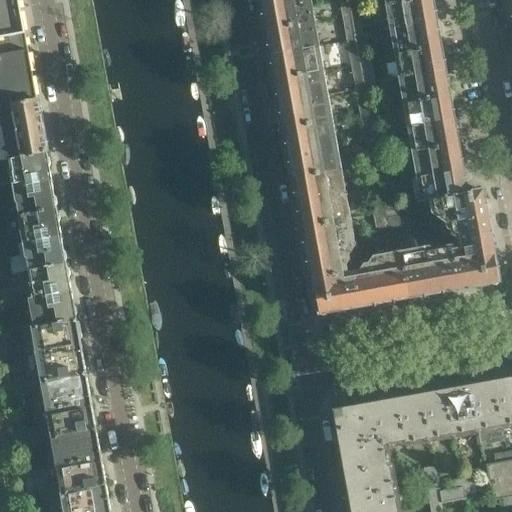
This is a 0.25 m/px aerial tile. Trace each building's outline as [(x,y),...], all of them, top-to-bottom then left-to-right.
[(37,98),(19,0),(0,0),(0,105),(37,99),(37,98)] [(311,23),(307,0),(296,0),(264,6),(268,30),(311,23)] [(437,20),(432,0),(407,0),(389,3),(394,28),(437,20)] [(350,16),(349,10),(348,6),(337,9),(339,18),(350,16)] [(352,25),(350,16),(339,18),(341,27),(352,25)] [(441,45),(437,20),(394,28),(398,53),(441,45)] [(316,47),(311,23),(268,30),(273,55),(316,47)] [(365,33),(363,24),(352,26),(354,35),(365,33)] [(366,42),(365,33),(354,35),(355,44),(366,42)] [(445,70),(441,45),(398,53),(403,77),(445,70)] [(320,72),(316,47),(273,55),(277,80),(320,72)] [(359,65),(358,60),(357,56),(346,58),(348,67),(359,65)] [(361,74),(359,65),(348,67),(349,76),(361,74)] [(450,94),(445,70),(403,77),(407,102),(450,94)] [(324,97),(320,72),(277,80),(282,104),(324,97)] [(374,82),(372,73),(361,75),(362,84),(374,82)] [(375,92),(374,82),(362,84),(364,94),(375,92)] [(454,119),(450,94),(407,102),(412,126),(454,119)] [(329,121),(324,97),(282,104),(286,129),(329,121)] [(0,134),(42,127),(37,99),(0,105),(0,134)] [(368,114),(367,109),(366,105),(355,107),(357,116),(368,114)] [(369,124),(368,114),(357,116),(358,126),(369,124)] [(459,143),(454,119),(412,126),(416,151),(459,143)] [(333,146),(329,121),(286,129),(291,154),(333,146)] [(383,132),(381,122),(370,124),(371,134),(383,132)] [(47,154),(42,127),(0,134),(0,135),(5,162),(14,161),(14,160),(47,154)] [(384,141),(383,132),(371,134),(373,143),(384,141)] [(463,168),(459,143),(416,151),(420,176),(463,168)] [(338,171),(333,146),(291,154),(295,178),(338,171)] [(52,182),(47,154),(14,160),(14,161),(16,173),(11,174),(14,189),(52,182)] [(377,164),(376,158),(375,154),(364,156),(365,166),(377,164)] [(378,173),(377,164),(365,166),(367,175),(378,173)] [(468,193),(463,168),(420,176),(424,196),(429,199),(429,200),(468,193)] [(342,195),(338,171),(295,178),(299,203),(342,195)] [(391,181),(390,172),(379,174),(380,183),(391,181)] [(393,190),(391,181),(380,183),(382,192),(393,190)] [(57,210),(52,182),(14,189),(16,204),(21,203),(23,215),(57,210)] [(483,190),(468,193),(429,200),(429,204),(434,207),(435,212),(440,216),(441,221),(445,224),(488,216),(483,190)] [(347,220),(342,195),(299,203),(304,228),(347,220)] [(385,208),(383,198),(371,201),(373,210),(385,208)] [(398,215),(396,206),(385,208),(386,218),(398,215)] [(386,218),(385,208),(373,210),(375,220),(386,218)] [(62,237),(57,210),(23,215),(25,228),(21,229),(23,244),(62,237)] [(400,225),(398,215),(386,218),(388,227),(391,227),(400,225)] [(493,243),(488,216),(445,224),(446,229),(451,232),(452,237),(457,241),(457,245),(462,249),(493,243)] [(351,245),(347,220),(304,228),(308,252),(351,245)] [(413,235),(412,229),(411,223),(401,225),(403,237),(413,235)] [(401,225),(400,225),(391,227),(393,239),(403,237),(401,225)] [(391,227),(388,227),(381,229),(383,240),(393,239),(391,227)] [(383,240),(381,229),(371,230),(374,242),(383,240)] [(67,265),(62,237),(23,244),(26,258),(12,261),(14,274),(33,271),(67,265)] [(500,282),(493,243),(462,249),(457,245),(452,246),(460,289),(500,282)] [(346,265),(351,258),(351,254),(352,251),(351,245),(308,252),(313,280),(348,273),(346,265)] [(460,289),(452,246),(426,251),(434,294),(460,289)] [(434,294),(426,251),(402,255),(410,298),(434,294)] [(410,298),(402,255),(377,260),(385,303),(410,298)] [(385,303),(377,260),(370,261),(368,263),(364,264),(360,271),(353,272),(359,307),(385,303)] [(71,292),(67,265),(33,271),(35,283),(30,284),(33,299),(71,292)] [(359,307),(353,272),(348,273),(313,280),(319,314),(359,307)] [(76,319),(71,292),(33,299),(38,326),(38,327),(77,320),(77,319),(76,319)] [(87,375),(77,320),(38,327),(38,326),(35,326),(45,382),(87,375)] [(97,430),(87,375),(45,382),(55,437),(97,430)] [(511,423),(511,378),(506,380),(506,382),(495,384),(502,426),(511,423)] [(502,426),(495,384),(493,385),(493,382),(482,384),(482,386),(471,389),(478,430),(502,426)] [(478,430),(471,389),(469,389),(469,386),(458,388),(458,391),(447,393),(454,434),(478,430)] [(454,434),(447,393),(445,393),(445,391),(434,393),(434,395),(423,397),(430,439),(454,434)] [(430,439),(423,397),(421,398),(421,395),(410,397),(410,399),(399,402),(406,443),(430,439)] [(406,443),(399,402),(397,402),(397,399),(386,401),(386,404),(337,413),(343,447),(383,440),(384,445),(405,441),(405,443),(406,443)] [(106,485),(97,430),(55,437),(65,492),(65,493),(106,485)] [(387,465),(384,445),(383,440),(343,447),(348,473),(389,466),(389,465),(387,465)] [(497,463),(509,461),(507,453),(495,455),(497,463)] [(511,460),(509,461),(497,463),(486,465),(493,500),(503,499),(511,496),(511,460)] [(422,469),(420,461),(408,463),(410,471),(422,469)] [(394,490),(389,466),(348,473),(352,497),(394,490)] [(423,476),(422,469),(410,471),(411,479),(423,476)] [(471,485),(469,473),(461,474),(463,486),(471,485)] [(463,486),(461,474),(453,476),(455,488),(463,486)] [(425,484),(423,476),(411,479),(413,486),(425,484)] [(426,492),(425,484),(413,486),(414,494),(426,492)] [(110,511),(106,485),(65,493),(65,492),(68,511),(110,511)] [(473,496),(471,485),(463,486),(465,498),(473,496)] [(465,498),(463,486),(455,488),(458,499),(465,498)] [(397,511),(394,490),(352,497),(354,511),(397,511)] [(427,500),(426,493),(426,492),(414,494),(416,502),(427,500)] [(511,505),(511,496),(503,499),(504,506),(511,505)] [(429,508),(427,500),(416,502),(417,510),(429,508)]
